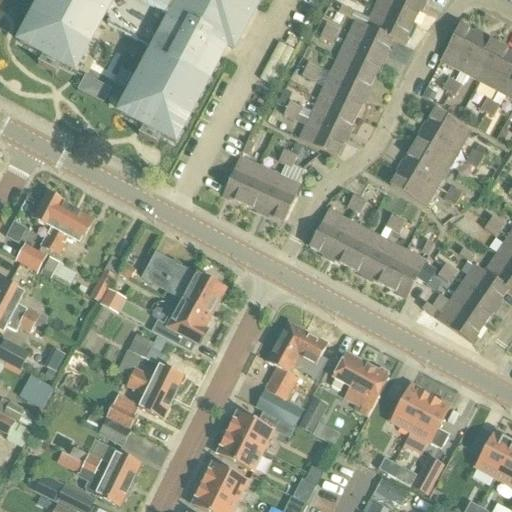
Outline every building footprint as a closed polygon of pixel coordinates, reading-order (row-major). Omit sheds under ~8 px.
[(42,0),(19,44),(74,73),(104,18),(109,21),(107,26),(149,48),(151,43),(157,46),(120,115),(175,145),(233,35),(240,39),(261,0),(42,0)] [(414,28),(424,8),(406,0),(381,0),(377,10),(414,28)] [(406,0),(424,8),(427,0),(406,0)] [(349,21),(353,13),(342,8),(338,16),(349,21)] [(405,48),(414,28),(377,10),(368,29),(394,42),(405,48)] [(368,29),(357,23),(347,43),(385,62),(394,42),(368,29)] [(336,39),(339,32),(327,26),(323,33),(336,39)] [(462,75),(481,39),(462,28),(442,64),(462,75)] [(336,39),(323,33),(320,40),(333,45),(336,39)] [(481,85),(500,49),(481,39),(462,75),(481,85)] [(375,81),(385,62),(347,43),(338,63),(375,81)] [(274,88),(294,52),(279,44),(260,80),(274,88)] [(500,95),(511,72),(511,55),(500,49),(481,85),(500,95)] [(366,101),(375,81),(338,63),(328,82),(366,101)] [(317,78),(320,71),(308,65),(305,72),(317,78)] [(314,84),(317,78),(305,72),(302,79),(314,84)] [(511,101),(511,72),(500,95),(511,101)] [(87,97),(95,83),(85,78),(78,92),(87,97)] [(442,92),(449,95),(455,83),(449,79),(442,92)] [(356,120),(366,101),(328,82),(319,102),(356,120)] [(462,87),(455,83),(449,95),(456,99),(462,87)] [(430,89),(424,100),(432,104),(438,93),(430,89)] [(480,112),(487,116),(493,104),(486,100),(480,112)] [(347,140),(356,120),(319,102),(309,121),(347,140)] [(299,117),(302,110),(290,104),(287,111),(299,117)] [(500,107),(493,104),(487,116),(494,119),(500,107)] [(299,117),(287,111),(283,118),(296,124),(299,117)] [(425,132),(460,154),(472,134),(436,113),(425,132)] [(337,160),(347,140),(309,121),(299,141),(337,160)] [(449,172),(460,154),(425,132),(414,151),(449,172)] [(249,159),(255,146),(248,143),(242,155),(249,159)] [(438,190),(449,172),(414,151),(403,170),(438,191),(438,190)] [(481,165),(484,158),(473,151),(469,158),(481,165)] [(278,165),(285,168),(291,156),(283,152),(278,165)] [(297,159),(291,156),(285,168),(292,171),(297,159)] [(481,165),(469,158),(465,165),(477,171),(481,165)] [(242,207),(259,168),(240,160),(223,198),(242,207)] [(262,215),(279,177),(259,168),(242,207),(262,215)] [(403,170),(391,188),(391,189),(426,210),(427,210),(434,197),(438,191),(403,170)] [(284,225),(300,186),(279,177),(262,215),(284,225)] [(451,189),(447,195),(447,196),(458,203),(463,195),(451,189)] [(49,254),(70,212),(61,207),(62,205),(46,196),(31,223),(50,232),(40,250),(49,254)] [(458,203),(447,196),(443,202),(455,209),(458,203)] [(354,214),(360,201),(353,198),(347,210),(354,214)] [(366,205),(360,201),(354,214),(360,217),(366,205)] [(70,212),(49,254),(57,259),(67,241),(79,248),(92,224),(70,212)] [(329,260),(348,224),(329,214),(310,250),(329,260)] [(392,234),(399,221),(391,217),(379,240),(368,234),(349,270),(368,280),(387,244),(386,243),(391,233),(392,234)] [(499,232),(503,226),(493,219),(488,225),(499,232)] [(399,221),(392,234),(399,237),(405,225),(399,221)] [(348,224),(329,260),(349,270),(368,234),(355,227),(349,224),(348,224)] [(495,239),(499,232),(488,225),(484,231),(495,239)] [(511,268),(511,241),(508,239),(496,257),(511,268)] [(406,254),(387,290),(407,301),(426,264),(425,264),(434,246),(427,243),(418,260),(406,254)] [(387,290),(406,254),(387,244),(368,280),(387,290)] [(38,272),(45,258),(25,247),(18,261),(38,272)] [(470,266),(475,259),(464,251),(459,258),(470,266)] [(511,295),(511,268),(496,257),(484,274),(484,275),(508,292),(511,295)] [(115,276),(122,264),(112,258),(104,272),(89,299),(100,305),(111,286),(115,276)] [(193,280),(180,272),(179,268),(173,265),(170,267),(154,258),(141,282),(171,297),(177,286),(187,291),(193,280)] [(77,276),(59,267),(60,264),(49,259),(43,271),(41,270),(38,274),(51,282),(53,278),(71,287),(77,276)] [(130,283),(136,272),(122,264),(115,276),(126,282),(127,281),(130,283)] [(453,279),(457,273),(446,266),(442,272),(453,279)] [(484,275),(484,274),(475,268),(462,286),(496,310),(508,292),(484,275)] [(449,285),(453,279),(442,272),(438,278),(449,285)] [(181,303),(210,318),(224,292),(195,277),(193,280),(187,291),(177,286),(171,297),(181,303)] [(27,311),(18,306),(24,296),(0,283),(0,310),(34,328),(40,317),(27,311)] [(484,327),(496,310),(462,286),(450,304),(484,327)] [(160,320),(152,335),(190,355),(194,347),(198,348),(206,333),(204,331),(210,318),(181,303),(168,325),(160,320)] [(471,346),(484,327),(450,304),(437,322),(471,346)] [(433,319),(438,313),(426,305),(422,312),(433,319)] [(30,336),(34,328),(0,310),(0,337),(1,338),(6,329),(16,335),(18,330),(30,336)] [(40,318),(35,327),(42,330),(47,322),(40,318)] [(294,352),(303,335),(286,326),(264,365),(275,371),(256,407),(269,413),(268,415),(291,428),(299,412),(284,404),(276,400),(288,377),(293,369),(296,363),(294,352)] [(313,371),(326,348),(303,335),(294,352),(296,363),(293,369),(300,373),(304,366),(313,371)] [(127,352),(117,373),(121,375),(131,380),(130,381),(172,401),(182,380),(163,371),(169,359),(158,354),(164,342),(157,338),(153,345),(136,337),(128,353),(127,352)] [(0,362),(21,373),(30,356),(4,342),(0,349),(0,362)] [(345,358),(332,383),(349,392),(344,402),(354,407),(352,412),(358,415),(366,419),(387,380),(386,379),(345,358)] [(276,400),(284,404),(296,382),(288,377),(276,400)] [(161,423),(172,401),(130,381),(126,389),(143,398),(137,411),(161,423)] [(428,401),(419,396),(421,392),(410,385),(406,391),(408,392),(390,425),(409,436),(428,401)] [(313,437),(328,407),(313,399),(297,429),(313,437)] [(428,401),(409,436),(429,447),(431,443),(447,413),(449,414),(452,408),(440,402),(438,406),(428,401)] [(38,420),(25,413),(26,411),(10,403),(3,416),(16,424),(32,432),(38,420)] [(106,420),(129,431),(135,418),(134,417),(112,407),(112,406),(105,419),(106,420)] [(100,433),(106,420),(105,419),(92,412),(85,425),(100,433)] [(0,434),(9,438),(16,424),(3,416),(0,414),(0,434)] [(233,422),(226,436),(263,454),(274,433),(239,416),(237,415),(233,422)] [(123,449),(131,433),(129,431),(106,420),(100,433),(98,436),(123,449)] [(313,437),(312,439),(321,444),(327,432),(318,427),(313,437)] [(474,471),(494,482),(511,447),(511,446),(503,441),(505,437),(494,431),(491,437),(492,437),(474,471)] [(220,449),(216,457),(219,458),(253,475),(263,454),(226,436),(220,449)] [(511,447),(494,482),(511,491),(511,447)] [(69,458),(84,467),(129,488),(140,467),(115,455),(110,468),(89,457),(74,449),(69,458)] [(62,454),(56,466),(79,477),(80,475),(92,480),(101,485),(94,498),(118,510),(129,488),(84,467),(69,458),(62,454)] [(416,485),(430,494),(450,463),(436,454),(416,485)] [(378,473),(387,477),(393,466),(384,461),(378,473)] [(208,473),(201,487),(238,505),(249,484),(214,467),(212,466),(208,473)] [(401,471),(393,466),(387,477),(395,482),(401,471)] [(311,468),(308,476),(319,481),(323,474),(311,468)] [(308,476),(304,483),(316,489),(319,481),(308,476)] [(63,489),(45,480),(42,485),(35,481),(30,490),(56,504),(72,511),(90,511),(95,503),(64,487),(63,489)] [(408,494),(396,488),(382,481),(374,495),(389,503),(400,509),(408,494)] [(195,500),(191,508),(194,509),(200,511),(234,511),(238,505),(201,487),(195,500)]
